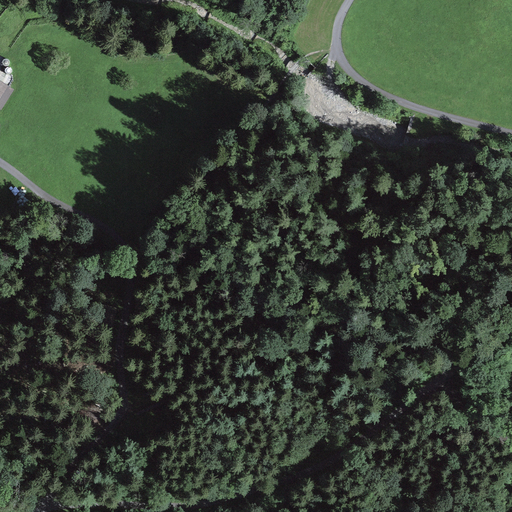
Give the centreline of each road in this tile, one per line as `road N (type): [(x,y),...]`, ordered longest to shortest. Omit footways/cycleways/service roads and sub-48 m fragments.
road 1 (track): [(41,505),(199,503),(266,486),(340,454),(438,383)]
road 2 (track): [(130,255),(119,414),(41,505)]
road 3 (track): [(338,49),(350,72),(394,99),(511,133)]
